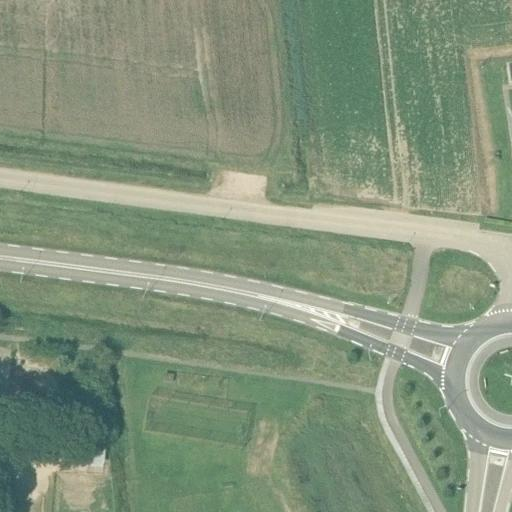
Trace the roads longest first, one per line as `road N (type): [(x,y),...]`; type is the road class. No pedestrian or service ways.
road 1 (unclassified): [(511,246),(0,180)]
road 2 (primary): [(468,339),(225,290)]
road 3 (primary): [(225,290),(395,354),(453,386)]
road 4 (primary): [(225,290),(0,261)]
